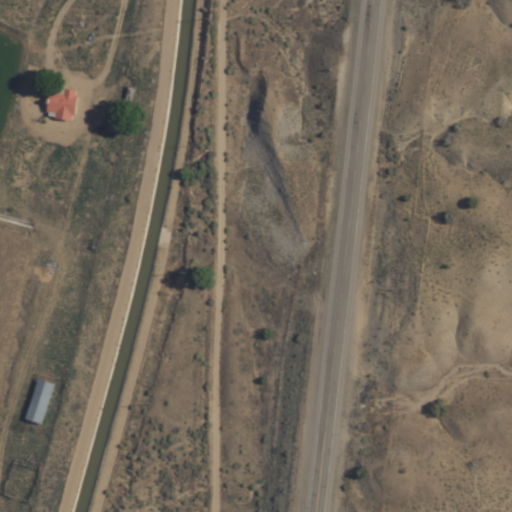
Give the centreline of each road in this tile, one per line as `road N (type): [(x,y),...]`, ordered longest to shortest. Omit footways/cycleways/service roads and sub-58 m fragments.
road 1 (secondary): [(313,511),(370,0)]
road 2 (track): [(177,511),(180,386),(221,0)]
